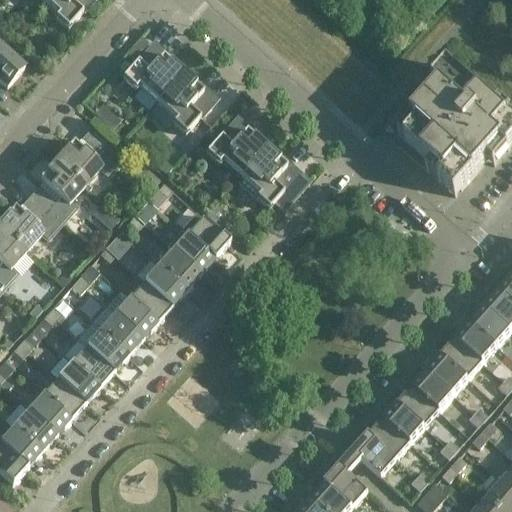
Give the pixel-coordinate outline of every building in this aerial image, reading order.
[(39,0),(39,1),(58,17),(55,21),(67,32),(96,0),(39,0)] [(138,89),(157,106),(182,78),(163,60),(165,57),(154,47),(122,82),(135,93),(138,89)] [(0,85),(6,91),(24,72),(0,50),(0,85)] [(425,107),(412,122),(398,137),(405,143),(431,168),(426,174),(455,199),(462,192),(488,163),(494,168),(511,147),(511,115),(500,104),(494,110),(448,69),(419,101),(425,107)] [(202,95),(182,78),(157,106),(176,123),(172,126),(185,138),(216,103),(204,92),(202,95)] [(222,164),(240,181),(266,152),(246,135),(249,132),(237,121),(206,156),(218,168),(222,164)] [(73,146),(63,157),(59,162),(87,188),(101,173),(106,178),(123,158),(92,131),(76,149),(73,146)] [(286,170),(266,152),(240,181),(259,198),(256,201),(268,213),(300,177),(288,167),(286,170)] [(43,186),(32,198),(63,226),(75,212),(69,208),(83,192),(87,196),(91,192),(87,188),(59,162),(40,183),(43,186)] [(165,179),(172,171),(165,165),(158,172),(165,179)] [(166,203),(172,196),(163,188),(157,194),(166,203)] [(14,212),(0,227),(0,229),(28,254),(42,238),(47,243),(63,226),(32,198),(17,214),(14,212)] [(216,210),(212,212),(206,219),(213,225),(219,219),(221,215),(216,210)] [(134,221),(143,229),(148,223),(139,215),(134,221)] [(134,221),(128,227),(137,235),(143,229),(134,221)] [(201,222),(186,239),(214,264),(229,248),(201,222)] [(0,289),(3,292),(16,278),(10,273),(24,258),(28,261),(32,257),(28,254),(0,229),(0,289)] [(186,239),(171,255),(200,280),(214,264),(186,239)] [(105,253),(114,261),(119,255),(110,247),(105,253)] [(105,253),(99,259),(108,267),(114,261),(105,253)] [(200,280),(171,255),(157,271),(185,296),(200,280)] [(157,271),(142,287),(171,313),(185,296),(157,271)] [(63,291),(72,281),(65,275),(56,284),(63,291)] [(90,288),(81,279),(76,285),(85,293),(90,288)] [(511,280),(499,294),(511,305),(511,280)] [(85,293),(76,285),(70,291),(80,299),(85,293)] [(171,313),(142,287),(128,303),(157,329),(171,313)] [(511,305),(499,294),(485,310),(511,334),(511,305)] [(157,329),(128,303),(114,319),(142,345),(157,329)] [(511,335),(511,334),(485,310),(471,327),(498,351),(511,335)] [(61,320),(52,311),(47,317),(56,325),(61,320)] [(56,325),(47,317),(42,323),(51,332),(56,325)] [(114,319),(99,335),(128,361),(142,345),(114,319)] [(498,351),(471,327),(456,343),(484,367),(498,351)] [(128,361),(99,335),(85,351),(113,377),(128,361)] [(0,350),(5,355),(12,348),(6,342),(0,349),(0,350)] [(484,367),(456,343),(442,359),(469,384),(484,367)] [(32,352),(23,344),(18,350),(27,358),(32,352)] [(27,358),(18,350),(13,356),(22,364),(27,358)] [(85,351),(70,367),(99,393),(113,377),(85,351)] [(469,384),(442,359),(427,375),(455,400),(469,384)] [(99,393),(70,367),(56,383),(84,409),(99,393)] [(455,400),(427,375),(413,391),(441,416),(455,400)] [(84,409),(56,383),(41,399),(70,425),(84,409)] [(511,393),(511,392),(504,385),(498,392),(507,400),(511,393)] [(441,416),(413,391),(398,407),(426,432),(441,416)] [(41,399),(27,416),(56,441),(70,425),(41,399)] [(511,420),(511,403),(503,413),(511,421),(511,420)] [(426,432),(398,407),(384,423),(412,448),(426,432)] [(484,425),(488,421),(479,413),(475,417),(484,425)] [(56,441),(27,416),(13,432),(41,457),(56,441)] [(484,425),(475,417),(469,424),(478,432),(484,425)] [(412,448),(384,423),(370,439),(397,464),(412,448)] [(499,435),(490,427),(481,437),(490,445),(499,435)] [(13,432),(0,445),(0,449),(27,473),(41,457),(13,432)] [(490,445),(481,437),(473,447),(482,455),(490,445)] [(397,464),(370,439),(355,456),(382,481),(397,464)] [(455,458),(459,452),(451,444),(446,449),(455,458)] [(27,473),(0,449),(0,479),(12,490),(27,473)] [(455,458),(446,449),(440,456),(449,464),(455,458)] [(469,469),(460,461),(451,471),(460,479),(469,469)] [(354,511),(369,496),(351,479),(341,471),(326,487),(353,511),(354,511)] [(460,479),(451,471),(442,481),(451,489),(460,479)] [(511,474),(502,486),(511,495),(511,474)] [(426,490),(431,484),(422,476),(417,482),(426,490)] [(426,490),(417,482),(411,488),(420,496),(426,490)] [(511,511),(511,495),(502,486),(486,503),(496,511),(511,511)] [(353,511),(326,487),(312,503),(321,511),(353,511)] [(435,489),(417,508),(421,511),(430,511),(444,497),(435,489)] [(321,511),(312,503),(304,511),(321,511)] [(496,511),(486,503),(478,511),(496,511)]
